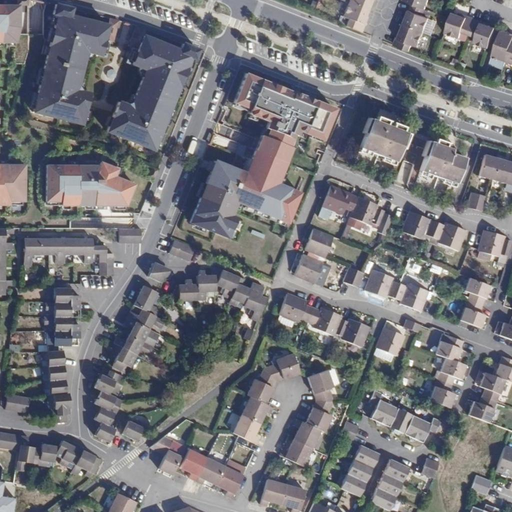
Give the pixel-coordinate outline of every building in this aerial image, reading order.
[(371,2),(372,0),(349,0),(348,3),(368,11),(371,2)] [(403,0),(412,3),(426,9),(429,0),(403,0)] [(364,21),(368,11),(348,3),(343,17),(348,19),(345,26),(360,32),(364,21)] [(407,16),(404,25),(424,32),(429,19),(423,16),(424,13),(426,9),(412,3),(407,16)] [(71,8),(55,4),(52,15),(57,16),(32,112),(81,125),(87,102),(89,94),(80,91),(77,87),(86,52),(100,55),(104,40),(108,25),(69,16),(71,8)] [(0,205),(8,206),(8,201),(23,201),(24,165),(0,164),(0,42),(14,43),(18,29),(18,5),(0,5),(0,205)] [(474,20),(452,12),(445,34),(460,39),(462,33),(469,35),(474,20)] [(108,25),(104,40),(113,42),(118,21),(110,18),(108,25)] [(474,44),(488,49),(496,28),(474,20),(469,35),(476,38),(474,44)] [(400,34),(395,46),(410,51),(412,46),(418,47),(424,32),(404,25),(400,34)] [(129,46),(137,49),(143,36),(146,29),(137,26),(129,46)] [(492,57),(505,62),(511,43),(511,33),(502,30),(492,57)] [(466,42),(469,35),(462,33),(460,39),(466,42)] [(180,51),(143,36),(137,49),(137,50),(131,64),(145,70),(132,104),(127,106),(118,102),(115,110),(106,132),(153,150),(190,57),(194,59),(198,50),(183,44),(180,51)] [(109,42),(104,40),(100,55),(106,56),(109,42)] [(131,64),(137,50),(132,48),(127,62),(131,64)] [(245,73),(233,102),(249,109),(247,113),(268,122),(266,128),(268,129),(265,137),(261,135),(255,150),(286,163),(291,148),(289,147),(294,135),(296,136),(298,130),(310,135),(310,134),(322,139),(334,109),(245,73)] [(386,121),(376,117),(374,122),(385,126),(386,121)] [(409,135),(402,133),(391,128),(385,126),(374,122),(368,119),(365,126),(362,134),(365,135),(364,138),(360,148),(373,152),(383,157),(395,161),(400,149),(403,150),(409,135)] [(402,133),(404,128),(393,124),(391,128),(402,133)] [(443,180),(455,184),(464,159),(450,154),(451,151),(444,148),(433,144),(427,142),(422,156),(425,157),(420,171),(432,176),(443,180)] [(360,148),(358,152),(371,157),(373,152),(360,148)] [(285,163),(255,150),(245,173),(214,161),(189,223),(227,238),(235,218),(231,217),(236,203),(287,223),(299,193),(277,184),(285,163)] [(492,157),(484,155),(481,166),(478,175),(491,179),(497,159),(492,157)] [(393,166),(395,161),(383,157),(381,161),(393,166)] [(504,161),(497,159),(491,179),(504,183),(510,163),(504,161)] [(99,166),(45,165),(45,202),(60,202),(60,205),(94,206),(94,202),(105,202),(105,206),(125,206),(134,185),(114,177),(117,169),(100,162),(99,166)] [(336,188),(330,186),(322,206),(342,214),(344,209),(352,212),(358,197),(350,194),(340,190),(339,193),(335,192),(336,188)] [(467,208),(474,210),(479,195),(471,192),(467,208)] [(474,210),(482,212),(486,197),(479,195),(474,210)] [(364,200),(358,197),(352,212),(349,218),(369,225),(370,223),(378,226),(383,214),(384,211),(377,208),(378,205),(368,201),(367,204),(364,203),(364,200)] [(410,212),(405,223),(402,232),(421,240),(424,235),(431,238),(437,223),(420,216),(418,219),(415,217),(416,214),(410,212)] [(437,223),(431,238),(438,241),(437,246),(456,254),(461,243),(465,231),(459,228),(458,231),(454,230),(454,227),(445,223),(444,226),(437,223)] [(13,229),(0,228),(0,243),(4,243),(4,234),(13,234),(13,229)] [(333,238),(313,229),(309,239),(312,240),(310,244),(307,243),(304,250),(324,258),(333,238)] [(499,254),(507,256),(511,241),(504,239),(504,236),(494,234),(493,237),(489,236),(490,232),(484,230),(478,250),(478,251),(498,257),(499,254)] [(48,255),(48,239),(38,239),(23,239),(23,268),(31,268),(32,255),(48,255)] [(60,239),(48,239),(48,255),(53,255),(53,263),(63,263),(63,255),(73,254),(73,239),(60,239)] [(82,239),(73,239),(73,254),(83,255),(83,263),(91,263),(92,254),(99,254),(105,254),(105,246),(92,246),(92,239),(82,239)] [(194,248),(174,240),(169,253),(189,261),(194,248)] [(0,261),(4,262),(5,250),(11,250),(11,243),(4,243),(0,243),(0,261)] [(497,261),(505,263),(507,256),(499,254),(498,257),(497,261)] [(322,264),(302,256),(300,262),(302,263),(300,267),(298,266),(294,276),(314,284),(322,264)] [(160,283),(167,269),(153,263),(151,268),(147,277),(160,283)] [(249,319),(257,321),(266,299),(260,296),(264,287),(252,283),(249,289),(241,285),(243,279),(229,273),(228,276),(225,275),(226,272),(223,271),(214,267),(213,271),(211,275),(204,275),(203,271),(198,271),(199,276),(194,276),(194,280),(194,284),(190,284),(190,280),(185,280),(185,285),(177,285),(171,296),(178,299),(178,301),(204,300),(204,296),(204,291),(212,291),(215,292),(215,285),(221,287),(224,289),(222,294),(221,296),(229,299),(228,303),(235,306),(238,302),(243,304),(242,305),(249,308),(253,310),(250,316),(249,319)] [(356,270),(349,267),(343,282),(350,285),(356,270)] [(362,276),(364,273),(356,270),(350,285),(358,288),(362,276)] [(393,298),(399,284),(392,281),(392,278),(372,271),(369,279),(365,291),(371,293),(372,290),(376,292),(375,294),(385,298),(386,296),(393,298)] [(482,306),(485,299),(489,286),(469,278),(464,291),(469,294),(467,300),(482,306)] [(406,287),(399,284),(393,298),(401,301),(400,304),(410,308),(411,305),(414,306),(413,309),(420,312),(425,299),(427,292),(408,284),(406,287)] [(151,305),(157,293),(143,286),(139,293),(133,305),(136,307),(137,308),(147,312),(155,317),(159,309),(151,305)] [(69,288),(54,288),(53,303),(79,303),(79,299),(79,296),(73,296),(69,296),(69,293),(69,288)] [(293,297),(287,294),(278,314),(280,315),(294,320),(298,322),(300,319),(307,322),(313,307),(306,304),(307,302),(297,298),(295,300),(292,299),(293,297)] [(479,314),(482,306),(467,300),(460,320),(480,328),(484,315),(479,314)] [(53,303),(44,302),(45,311),(53,311),(53,317),(69,317),(69,309),(73,309),(79,309),(79,303),(53,303)] [(160,329),(164,321),(155,317),(147,312),(137,308),(136,307),(134,314),(129,312),(126,318),(149,329),(151,325),(160,329)] [(335,333),(341,318),(342,316),(335,313),(333,315),(330,314),(331,311),(321,308),(320,310),(313,307),(307,322),(314,324),(313,328),(334,336),(335,333)] [(294,320),(280,315),(277,322),(290,327),(294,320)] [(53,317),(44,317),(44,324),(53,325),(53,331),(79,331),(79,325),(73,325),(69,324),(69,317),(53,317)] [(511,340),(511,317),(511,318),(509,325),(503,323),(498,335),(511,340)] [(152,347),(158,334),(149,329),(126,318),(124,321),(123,324),(128,327),(130,328),(127,335),(142,342),(152,347)] [(359,322),(349,318),(348,322),(341,318),(335,333),(342,335),(341,339),(360,347),(369,326),(362,324),(361,327),(358,325),(359,322)] [(403,327),(418,333),(421,325),(406,320),(403,327)] [(384,328),(376,348),(396,355),(404,336),(394,332),(393,335),(389,333),(390,331),(384,328)] [(248,341),(253,331),(247,329),(243,339),(248,341)] [(47,331),(47,346),(69,346),(69,342),(69,338),(73,338),(79,338),(79,335),(79,331),(53,331),(47,331)] [(148,355),(152,347),(142,342),(127,335),(124,342),(121,340),(116,337),(113,343),(115,344),(121,347),(135,354),(137,350),(148,355)] [(442,335),(435,354),(442,357),(445,358),(456,362),(460,349),(463,342),(449,336),(442,335)] [(111,367),(126,374),(136,355),(135,354),(121,347),(115,344),(112,350),(118,354),(111,367)] [(62,351),(40,352),(41,361),(47,361),(47,367),(41,367),(42,374),(48,373),(48,380),(42,380),(43,388),(49,388),(49,394),(43,394),(44,399),(46,399),(47,403),(53,403),(53,408),(50,408),(51,420),(51,424),(67,422),(66,415),(69,415),(68,402),(68,393),(65,393),(65,391),(64,377),(63,364),(62,351)] [(264,368),(264,369),(275,382),(299,373),(292,354),(275,360),(276,363),(264,368)] [(442,357),(437,370),(440,372),(445,358),(442,357)] [(511,360),(502,357),(499,364),(495,377),(505,380),(511,383),(511,360)] [(440,372),(437,379),(452,385),(455,378),(461,380),(466,366),(456,362),(445,358),(440,372)] [(94,404),(96,405),(99,407),(97,412),(93,419),(97,421),(100,423),(97,429),(94,435),(108,443),(114,431),(115,430),(108,426),(114,414),(116,414),(122,401),(108,395),(111,389),(118,392),(124,378),(103,368),(93,388),(100,391),(94,404)] [(275,382),(264,369),(258,380),(254,379),(246,395),(249,397),(264,404),(275,382)] [(316,401),(333,402),(329,389),(333,387),(327,371),(307,377),(316,401)] [(485,389),(482,396),(496,402),(500,392),(505,380),(495,377),(484,373),(478,387),(485,389)] [(437,379),(429,401),(450,408),(455,395),(449,392),(452,385),(437,379)] [(505,380),(500,392),(507,395),(511,383),(505,380)] [(371,418),(389,427),(399,407),(380,399),(382,393),(376,390),(370,402),(377,406),(371,418)] [(28,398),(7,394),(4,410),(26,413),(28,398)] [(473,401),(468,415),(488,423),(496,402),(482,396),(479,404),(473,401)] [(273,408),(264,404),(249,397),(240,414),(259,424),(265,412),(270,415),(273,408)] [(328,415),(333,402),(316,401),(305,424),(320,430),(323,432),(331,416),(328,415)] [(389,427),(403,433),(413,414),(399,407),(389,427)] [(254,435),(259,424),(240,414),(233,411),(228,425),(234,428),(232,433),(239,436),(255,444),(259,437),(254,435)] [(413,414),(403,433),(422,442),(428,430),(435,433),(441,421),(433,417),(431,422),(413,414)] [(293,440),(311,449),(320,430),(305,424),(296,419),(293,426),(298,429),(293,440)] [(143,436),(145,435),(148,427),(137,421),(135,425),(128,421),(121,434),(136,441),(139,434),(143,436)] [(341,436),(353,441),(360,427),(348,422),(341,436)] [(0,432),(0,448),(18,451),(16,467),(15,469),(23,471),(25,462),(38,464),(38,465),(46,467),(47,462),(53,463),(54,455),(56,446),(41,444),(40,448),(26,446),(27,437),(0,432)] [(163,437),(149,448),(165,455),(158,469),(172,475),(176,466),(181,456),(168,450),(172,441),(163,437)] [(302,467),(311,449),(293,440),(287,451),(282,449),(279,456),(292,462),(302,467)] [(61,441),(54,455),(62,459),(59,463),(67,467),(68,465),(74,467),(72,470),(71,473),(77,476),(81,468),(86,471),(84,475),(89,478),(92,473),(94,474),(101,460),(61,441)] [(354,459),(373,468),(379,453),(361,445),(354,459)] [(511,471),(511,448),(505,446),(496,470),(502,472),(509,474),(511,471)] [(195,481),(207,457),(195,452),(189,449),(180,468),(191,473),(188,478),(195,481)] [(225,466),(207,457),(195,481),(202,485),(204,480),(216,485),(225,466)] [(384,473),(403,482),(410,468),(390,458),(384,473)] [(366,483),(373,468),(354,459),(347,474),(366,483)] [(437,468),(439,463),(428,459),(422,473),(433,478),(437,468)] [(243,475),(225,466),(216,485),(227,491),(225,496),(231,499),(243,475)] [(377,487),(396,497),(403,482),(384,473),(377,487)] [(360,497),(366,483),(347,474),(340,488),(360,497)] [(492,482),(476,475),(470,490),(486,496),(492,482)] [(0,511),(16,511),(19,498),(6,498),(7,480),(0,479),(0,511)] [(280,504),(285,485),(266,480),(259,504),(266,507),(268,501),(280,504)] [(291,511),(298,511),(304,491),(285,485),(280,504),(292,508),(291,511)] [(390,510),(396,497),(377,487),(370,501),(390,510)] [(117,493),(108,511),(110,511),(130,511),(132,508),(135,502),(117,493)] [(334,511),(335,511),(314,502),(310,511),(334,511)]
